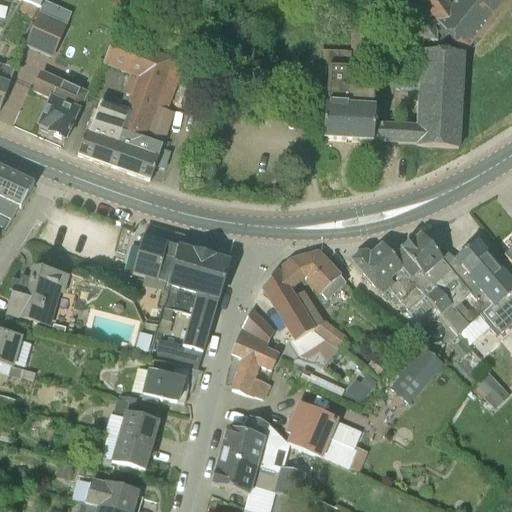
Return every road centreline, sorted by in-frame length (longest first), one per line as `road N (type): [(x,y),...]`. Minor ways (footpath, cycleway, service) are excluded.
road 1 (residential): [(183,511),(221,348),(262,227)]
road 2 (secondary): [(262,227),(371,219),(442,196),(511,155)]
road 3 (secondary): [(262,227),(185,215),(56,171)]
